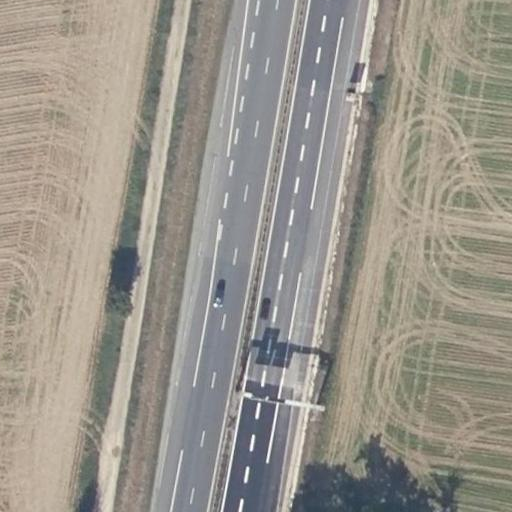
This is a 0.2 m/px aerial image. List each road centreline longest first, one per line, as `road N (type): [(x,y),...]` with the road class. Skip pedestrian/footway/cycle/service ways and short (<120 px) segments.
road 1 (trunk): [(238,511),(327,0)]
road 2 (trunk): [(277,0),(188,511)]
road 3 (track): [(182,0),(101,511)]
